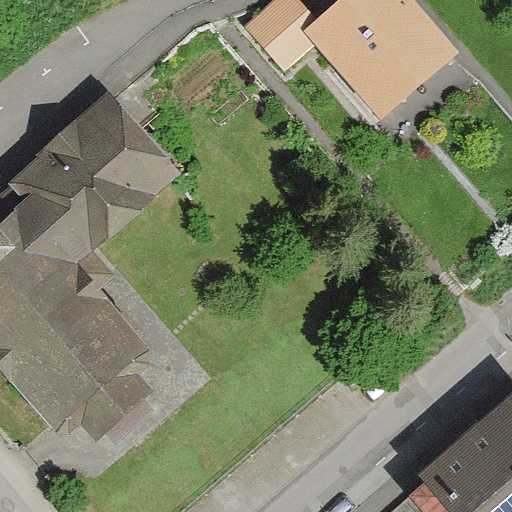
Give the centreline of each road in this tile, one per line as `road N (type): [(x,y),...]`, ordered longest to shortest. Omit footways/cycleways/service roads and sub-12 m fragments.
road 1 (residential): [(306,511),(511,331)]
road 2 (residential): [(197,0),(114,48),(0,133)]
